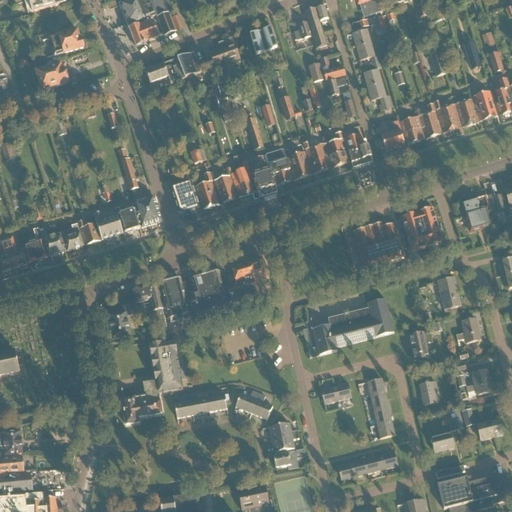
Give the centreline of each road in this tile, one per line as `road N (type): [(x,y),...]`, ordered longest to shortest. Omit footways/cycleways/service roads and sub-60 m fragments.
road 1 (tertiary): [(76,511),(97,404),(82,296)]
road 2 (residential): [(160,188),(363,122)]
road 3 (residential): [(422,479),(398,372),(383,361),(301,382)]
road 4 (residential): [(118,66),(300,0)]
road 5 (residential): [(503,349),(487,291),(461,258),(435,185)]
road 6 (residential): [(0,239),(160,188)]
road 7 (residential): [(363,122),(511,76)]
road 8 (residential): [(301,382),(274,236)]
road 9 (unclassified): [(0,125),(125,88)]
road 10 (residential): [(363,122),(331,0)]
road 11 (residential): [(328,503),(301,382)]
